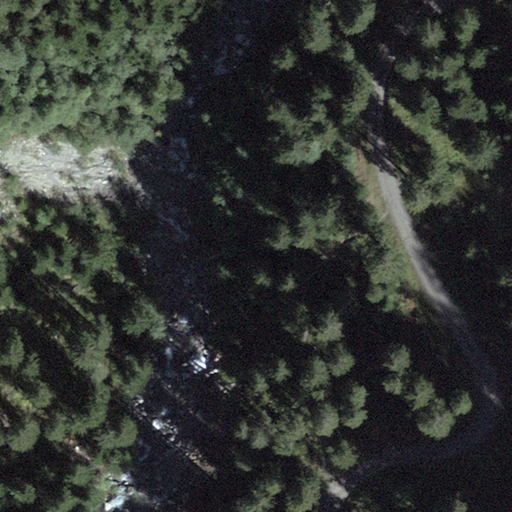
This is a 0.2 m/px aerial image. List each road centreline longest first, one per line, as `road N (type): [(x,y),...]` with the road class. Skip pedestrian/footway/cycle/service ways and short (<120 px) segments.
road 1 (track): [(459,331),(495,395),(489,425),(462,447),(397,455),(336,495)]
road 2 (track): [(443,0),(417,12),(385,62),(377,148),(394,200)]
road 3 (track): [(394,200),(459,331)]
